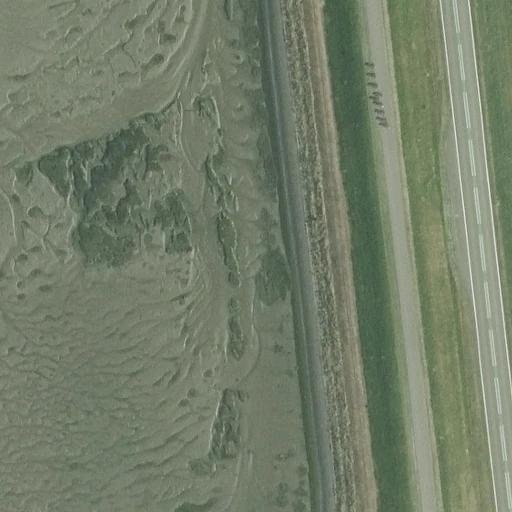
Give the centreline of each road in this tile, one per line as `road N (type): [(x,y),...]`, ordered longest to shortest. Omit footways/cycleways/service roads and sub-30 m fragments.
road 1 (unclassified): [(424,511),(366,0)]
road 2 (trunk): [(511,511),(454,0)]
